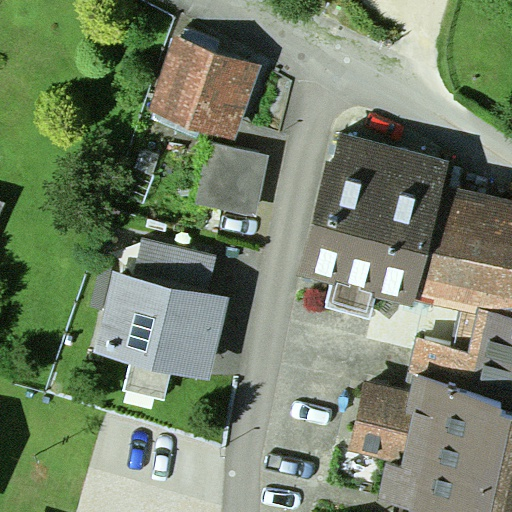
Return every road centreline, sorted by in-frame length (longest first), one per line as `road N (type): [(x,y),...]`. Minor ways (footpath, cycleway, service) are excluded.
road 1 (residential): [(339,74),(285,267),(244,511)]
road 2 (residential): [(511,170),(399,97),(339,74)]
road 3 (residential): [(339,74),(193,0)]
